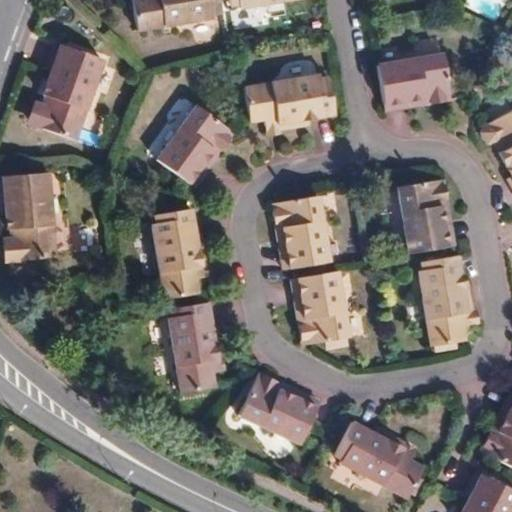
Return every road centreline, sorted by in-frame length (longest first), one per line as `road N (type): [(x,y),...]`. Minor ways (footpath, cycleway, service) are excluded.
road 1 (residential): [(371,147),(447,158),(478,194),(499,326),(479,366),(338,389),(268,344),(244,203),(249,188),(273,176)]
road 2 (tertiary): [(48,403),(149,470),(237,511)]
road 3 (residential): [(342,0),(371,147)]
